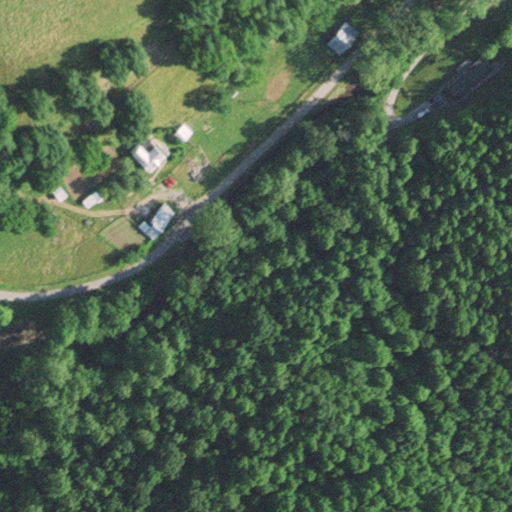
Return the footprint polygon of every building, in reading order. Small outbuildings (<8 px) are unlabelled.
[(324,46),(344,21),(358,32),(338,57),(324,46)] [(170,135),(182,124),(191,135),(180,145),(170,135)] [(145,174),(125,154),(143,137),(162,157),(145,174)] [(45,188),(52,182),(63,194),(55,201),(45,188)] [(82,209),(78,203),(91,192),(95,197),(82,209)] [(140,233),(160,204),(174,213),(153,242),(140,233)]
